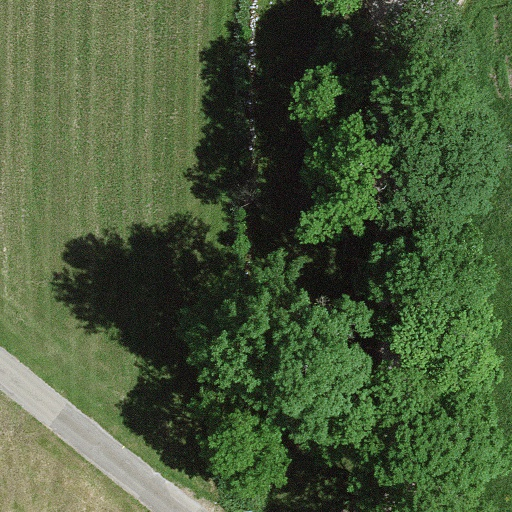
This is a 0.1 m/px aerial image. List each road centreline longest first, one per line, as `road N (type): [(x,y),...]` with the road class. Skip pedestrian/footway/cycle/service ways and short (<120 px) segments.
road 1 (track): [(385,511),(382,0)]
road 2 (unclassified): [(210,511),(0,357)]
